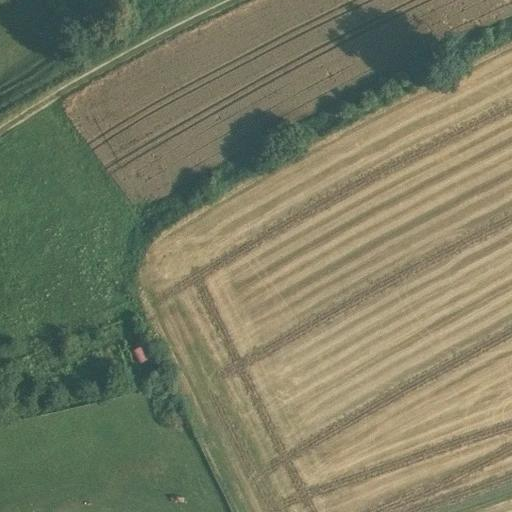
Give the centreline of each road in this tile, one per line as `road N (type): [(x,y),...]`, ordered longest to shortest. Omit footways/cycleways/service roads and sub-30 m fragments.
road 1 (track): [(0,134),(80,81),(240,0)]
road 2 (track): [(131,268),(239,511)]
